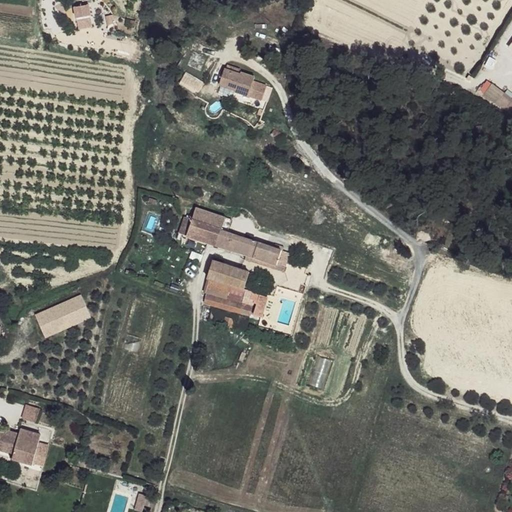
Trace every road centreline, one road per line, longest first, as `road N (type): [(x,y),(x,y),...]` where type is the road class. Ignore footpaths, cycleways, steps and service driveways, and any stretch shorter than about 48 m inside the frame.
road 1 (residential): [(321,284),(400,320),(408,372),(432,394),(511,421)]
road 2 (track): [(199,278),(192,358),(157,511)]
